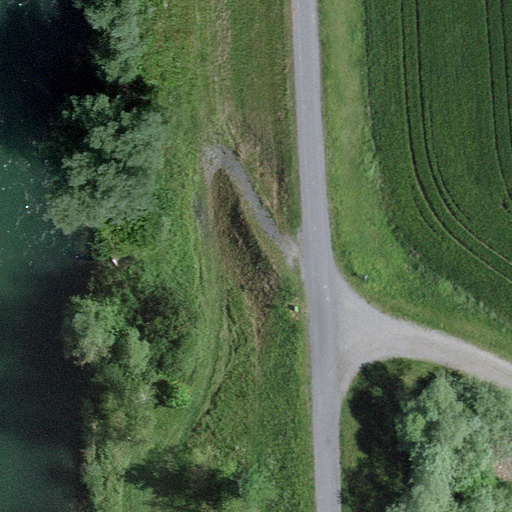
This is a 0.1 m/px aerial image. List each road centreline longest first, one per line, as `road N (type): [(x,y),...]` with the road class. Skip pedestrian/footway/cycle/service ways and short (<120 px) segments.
road 1 (track): [(289,0),(311,315)]
road 2 (track): [(511,387),(415,345),(311,315)]
road 3 (track): [(311,315),(324,511)]
